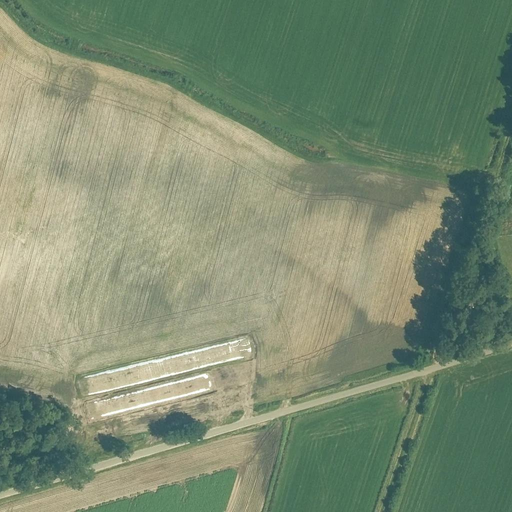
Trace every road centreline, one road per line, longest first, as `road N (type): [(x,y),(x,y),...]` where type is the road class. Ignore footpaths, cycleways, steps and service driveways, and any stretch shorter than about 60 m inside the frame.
road 1 (residential): [(511,344),(0,497)]
road 2 (track): [(511,138),(383,511)]
